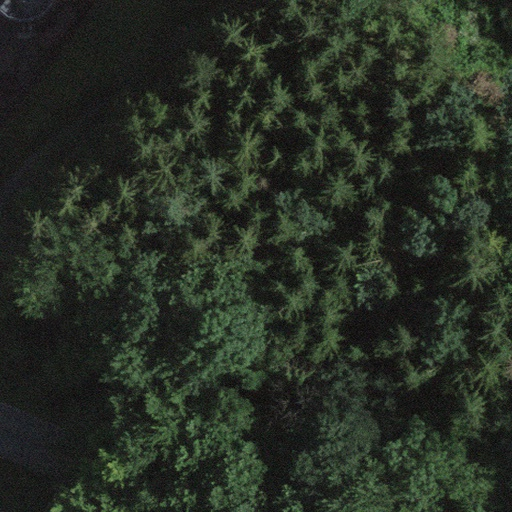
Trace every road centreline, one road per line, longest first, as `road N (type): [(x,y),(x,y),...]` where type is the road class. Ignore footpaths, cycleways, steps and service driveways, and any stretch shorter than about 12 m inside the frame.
road 1 (track): [(343,511),(200,404),(38,305),(0,251)]
road 2 (track): [(0,209),(30,161),(241,0)]
road 3 (residential): [(0,428),(175,511)]
